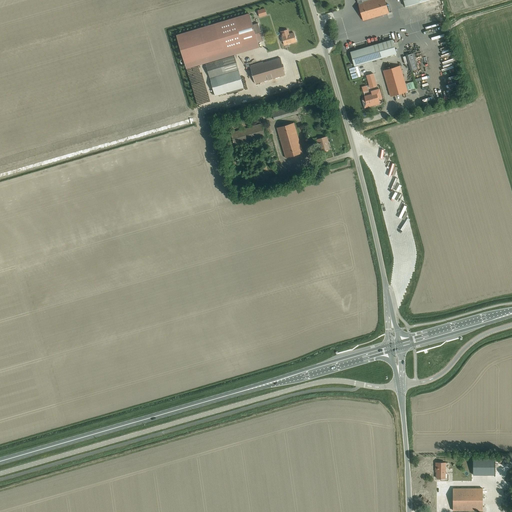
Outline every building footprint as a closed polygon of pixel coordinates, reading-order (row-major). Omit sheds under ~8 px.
[(372,0),(358,4),(363,20),(389,13),(385,0),(372,0)] [(249,14),(177,36),(186,64),(263,41),(258,23),(253,25),(249,14)] [(296,41),(294,33),(289,34),(288,30),(281,32),(282,36),(285,45),(296,41)] [(354,66),(397,54),(392,39),(350,51),(354,66)] [(411,71),(418,69),(414,53),(406,55),(411,71)] [(210,78),(238,70),(234,56),(206,64),(210,78)] [(255,84),(285,75),(280,58),(250,67),(255,84)] [(390,96),(408,91),(400,66),(383,71),(390,96)] [(238,70),(210,78),(215,96),(244,88),(238,70)] [(366,75),(369,85),(376,83),(373,73),(366,75)] [(379,103),(379,102),(378,99),(382,98),(379,89),(371,91),(372,94),(365,96),(365,99),(362,100),(365,108),(379,103)] [(275,120),(298,113),(295,102),(271,109),(275,120)] [(285,158),(303,153),(294,123),(277,128),(285,158)] [(261,124),(240,130),(231,133),(234,145),(265,136),(261,124)] [(321,152),(329,149),(327,141),(328,141),(327,136),(317,139),(319,148),(320,148),(321,152)] [(494,458),(473,458),(473,475),(494,475),(494,458)] [(445,478),(445,463),(436,463),(436,469),(437,469),(437,478),(445,478)] [(482,511),(482,488),(453,488),(453,511),(482,511)]
